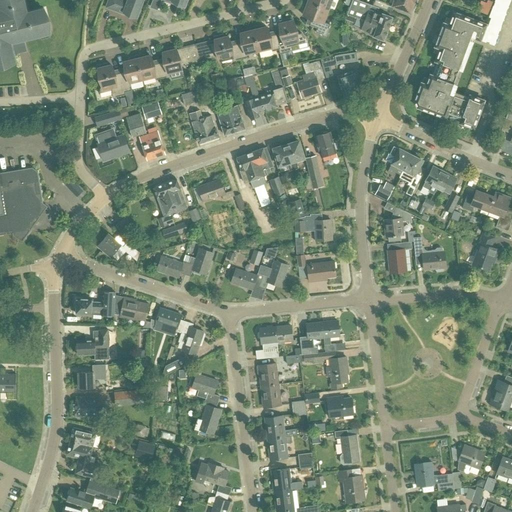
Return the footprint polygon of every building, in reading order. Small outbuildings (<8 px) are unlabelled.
[(26,14),(22,0),(0,0),(0,3),(1,8),(0,8),(0,64),(15,61),(12,51),(17,50),(16,46),(22,44),(20,39),(40,34),(42,38),(51,36),(44,9),(26,14)] [(128,0),(128,1),(126,0),(108,0),(106,7),(124,14),(124,12),(137,17),(143,0),(128,0)] [(305,0),(305,1),(328,10),(331,0),(305,0)] [(359,0),(352,0),(348,12),(347,14),(357,18),(355,25),(361,27),(360,30),(373,35),(373,36),(384,40),(388,28),(392,17),(382,13),(381,15),(376,13),(378,7),(373,5),(359,0)] [(378,7),(387,11),(390,4),(379,0),(375,0),(373,5),(378,7)] [(414,3),(415,0),(394,0),(392,6),(410,13),(414,3)] [(487,15),(492,2),(488,0),(486,3),(481,1),(476,10),(487,15)] [(502,19),(504,20),(507,14),(506,14),(508,10),(511,0),(494,0),(495,1),(494,5),(493,5),(489,17),(491,17),(491,18),(501,21),(502,19)] [(324,22),(328,10),(305,1),(305,2),(303,10),(305,11),(303,15),(311,18),(312,20),(310,25),(318,28),(316,32),(326,36),(330,24),(324,22)] [(501,21),(491,18),(488,26),(486,25),(487,24),(454,12),(449,25),(444,23),(435,46),(440,48),(435,61),(438,62),(433,76),(430,75),(427,85),(422,83),(415,101),(418,107),(436,114),(441,116),(446,118),(447,116),(461,121),(460,123),(474,128),(484,101),(470,95),(468,101),(445,92),(446,88),(451,90),(473,30),(477,32),(474,39),(486,43),(487,42),(489,43),(489,44),(495,46),(499,35),(498,35),(500,31),(503,24),(502,24),(503,21),(504,21),(504,20),(502,19),(501,21)] [(275,35),(278,50),(279,50),(280,54),(292,51),(291,46),(307,42),(302,33),(301,33),(297,34),(292,18),(283,20),(284,23),(280,24),(281,32),(280,33),(275,35)] [(278,50),(275,35),(271,36),(269,35),(267,27),(263,28),(262,26),(254,26),(252,27),(258,51),(272,48),(273,51),(278,50)] [(247,54),(258,51),(252,27),(245,30),(245,32),(241,33),(243,41),(242,43),(237,44),(241,59),(247,57),(247,54)] [(241,59),(237,44),(232,45),(230,44),(228,36),(224,38),(223,35),(214,37),(215,40),(210,41),(210,44),(196,47),(200,62),(215,59),(214,56),(219,55),(220,60),(233,57),(234,61),(241,59)] [(200,62),(196,47),(182,50),(182,48),(176,49),(176,46),(167,49),(168,51),(163,52),(165,60),(164,62),(159,63),(163,78),(170,77),(169,73),(182,70),(181,64),(185,63),(186,66),(200,62)] [(323,68),(336,64),(358,61),(357,52),(335,55),(321,60),(323,68)] [(130,82),(143,79),(136,55),(128,59),(129,61),(124,62),(126,70),(125,72),(120,73),(126,92),(132,91),(130,82)] [(163,78),(159,63),(154,64),(153,63),(151,55),(146,57),(146,55),(137,55),(136,55),(143,79),(155,76),(156,80),(163,78)] [(304,80),(297,82),(302,97),(304,97),(305,99),(312,96),(311,94),(321,91),(314,70),(321,67),(319,61),(309,64),(308,64),(310,70),(306,72),(306,74),(302,75),(304,80)] [(126,92),(120,73),(116,74),(114,73),(112,65),(107,66),(107,63),(98,66),(102,84),(101,84),(100,83),(100,94),(101,94),(101,93),(112,91),(114,98),(126,94),(126,92)] [(280,71),(282,78),(289,75),(287,69),(280,71)] [(345,96),(364,89),(357,69),(337,76),(345,96)] [(280,79),(281,79),(278,71),(271,73),(276,87),(282,85),(282,86),(283,86),(280,79)] [(259,97),(252,75),(245,78),(248,87),(250,86),(254,98),(245,101),(250,119),(260,116),(259,113),(264,112),(259,97)] [(280,79),(283,86),(284,85),(285,87),(292,84),(290,75),(289,75),(282,78),(281,79),(280,79)] [(193,91),(203,89),(202,83),(192,85),(193,91)] [(259,97),(264,112),(264,111),(278,107),(277,106),(288,103),(283,86),(282,86),(272,89),(273,92),(259,97)] [(204,89),(203,89),(193,91),(181,95),(184,105),(192,103),(193,105),(207,101),(204,89)] [(145,120),(162,115),(158,103),(142,108),(145,120)] [(241,117),(237,105),(217,112),(222,126),(225,135),(245,128),(241,116),(241,117)] [(109,123),(121,119),(119,110),(106,114),(109,123)] [(202,116),(200,110),(189,113),(196,135),(199,143),(219,137),(212,115),(204,118),(204,116),(202,116)] [(132,137),(146,133),(140,113),(126,118),(132,137)] [(502,130),(511,134),(511,138),(511,142),(511,120),(506,118),(502,130)] [(113,128),(95,134),(95,135),(98,144),(103,159),(115,155),(116,157),(130,153),(124,135),(116,137),(113,128)] [(149,134),(157,157),(165,154),(158,133),(158,131),(149,134)] [(333,143),(330,132),(315,136),(321,157),(336,152),(335,149),(337,149),(335,143),(333,143)] [(148,160),(157,157),(149,134),(140,137),(148,160)] [(286,145),(294,170),(298,168),(296,161),(304,158),(299,141),(286,145)] [(289,171),(294,170),(286,145),(273,149),(279,166),(287,164),(289,171)] [(404,170),(411,155),(399,149),(393,146),(390,154),(395,157),(392,163),(388,172),(394,175),(395,172),(400,175),(401,175),(404,170)] [(245,182),(268,174),(267,174),(271,173),(269,168),(274,166),(267,147),(237,158),(241,170),(240,171),(245,182)] [(307,168),(309,175),(312,188),(312,189),(323,186),(318,166),(316,155),(305,158),(307,168)] [(404,170),(401,175),(399,177),(409,182),(408,184),(415,188),(421,176),(416,174),(423,161),(411,155),(404,170)] [(437,187),(445,172),(433,166),(423,187),(429,190),(432,184),(437,187)] [(0,234),(13,233),(14,235),(22,241),(31,229),(28,227),(43,207),(39,204),(38,202),(42,202),(38,173),(32,169),(0,174),(0,234)] [(445,172),(437,187),(443,190),(439,195),(446,199),(449,193),(457,178),(445,172)] [(306,189),(312,188),(309,175),(304,177),(306,189)] [(281,184),(283,184),(281,176),(279,177),(278,176),(269,180),(275,196),(284,192),(281,184)] [(71,177),(64,183),(77,197),(83,191),(71,177)] [(169,208),(172,214),(188,209),(180,189),(181,189),(177,179),(169,182),(172,192),(169,193),(174,206),(169,208)] [(203,202),(225,194),(220,179),(198,187),(203,202)] [(172,215),(172,214),(169,208),(174,206),(169,193),(172,192),(169,182),(154,188),(164,216),(157,219),(160,228),(174,223),(172,215)] [(384,187),(379,184),(379,185),(374,195),(386,201),(388,198),(391,191),(383,188),(384,187)] [(494,197),(476,190),(473,197),(467,195),(462,208),(472,211),(474,206),(489,211),(494,197)] [(451,213),(460,196),(451,192),(443,209),(451,213)] [(494,197),(489,211),(500,215),(496,227),(508,231),(511,219),(511,213),(506,211),(510,198),(496,192),(494,197)] [(240,194),(234,196),(239,211),(245,209),(240,194)] [(426,198),(419,213),(423,215),(423,214),(427,208),(431,200),(426,198)] [(294,218),(305,215),(300,199),(289,202),(294,218)] [(431,200),(427,208),(431,210),(435,202),(431,200)] [(411,223),(411,215),(396,207),(390,219),(384,220),(386,236),(389,236),(389,241),(401,240),(401,235),(403,235),(402,221),(409,221),(409,223),(411,223)] [(197,208),(188,211),(189,212),(193,222),(201,218),(197,208)] [(315,223),(316,241),(332,240),(331,219),(311,220),(311,217),(305,217),(305,218),(294,220),(294,221),(304,220),(304,223),(315,223)] [(295,232),(305,231),(304,223),(304,220),(294,221),(295,232)] [(120,222),(115,225),(123,235),(128,232),(120,222)] [(177,226),(180,234),(188,231),(185,222),(175,225),(176,226),(177,226)] [(165,239),(180,234),(177,226),(176,226),(175,225),(162,230),(165,239)] [(492,243),(495,237),(483,233),(480,239),(483,240),(481,244),(480,243),(475,257),(477,257),(475,265),(489,270),(493,259),(496,260),(499,250),(489,246),(491,242),(492,243)] [(123,247),(121,245),(108,234),(98,246),(110,257),(114,253),(120,257),(125,252),(137,261),(139,253),(127,242),(123,247)] [(421,237),(413,238),(413,241),(415,260),(423,260),(424,270),(434,269),(437,271),(442,271),(443,268),(446,268),(444,251),(443,251),(443,249),(441,247),(436,248),(434,250),(429,251),(429,253),(423,254),(421,237)] [(389,273),(407,271),(405,249),(412,249),(411,242),(408,242),(394,244),(395,250),(387,250),(389,273)] [(267,248),(265,254),(274,258),(278,247),(267,248)] [(185,256),(183,260),(182,263),(183,264),(180,274),(190,277),(193,269),(194,270),(193,273),(200,275),(201,272),(206,274),(213,253),(200,248),(196,259),(191,257),(190,258),(185,256)] [(258,266),(263,252),(254,249),(249,263),(258,266)] [(298,267),(306,266),(304,255),(296,256),(298,267)] [(180,274),(183,264),(182,263),(162,257),(157,270),(178,277),(180,274)] [(260,265),(258,273),(263,275),(259,287),(265,289),(267,282),(281,286),(281,285),(283,286),(285,280),(283,280),(288,265),(274,260),(272,268),(260,265)] [(309,281),(324,280),(323,277),(336,276),(334,261),(307,265),(309,281)] [(233,270),(231,276),(233,277),(231,282),(253,289),(254,285),(259,287),(263,275),(258,273),(257,273),(257,275),(236,269),(235,270),(233,270)] [(115,296),(116,292),(102,291),(102,302),(92,302),(92,301),(77,300),(76,314),(91,315),(114,316),(114,315),(115,296)] [(125,298),(115,296),(114,315),(121,316),(121,317),(136,320),(136,319),(145,321),(148,304),(133,300),(133,299),(125,297),(125,298)] [(182,333),(186,321),(180,320),(182,315),(160,308),(156,321),(151,319),(151,329),(153,329),(156,322),(177,328),(176,331),(181,333),(182,333)] [(182,333),(181,333),(178,342),(184,344),(182,350),(196,355),(199,346),(201,340),(203,340),(205,334),(203,333),(204,330),(192,327),(193,324),(186,321),(182,333)] [(319,345),(320,352),(324,352),(336,351),(335,344),(331,344),(330,337),(339,336),(338,321),(322,322),(324,338),(323,338),(324,345),(319,345)] [(312,339),(323,338),(324,338),(322,322),(307,324),(309,344),(313,344),(312,339)] [(276,327),(277,342),(293,341),(291,325),(276,327)] [(277,342),(276,327),(260,328),(260,332),(258,332),(257,334),(258,338),(259,339),(261,338),(262,344),(263,350),(277,348),(277,342)] [(93,339),(76,340),(77,355),(94,355),(95,359),(95,365),(105,364),(104,359),(105,359),(105,349),(108,348),(109,348),(108,329),(98,330),(98,331),(94,331),(93,331),(93,339)] [(320,352),(303,354),(304,362),(313,361),(313,362),(325,361),(324,352),(320,352)] [(286,364),(300,362),(299,355),(286,356),(286,364)] [(343,388),(342,382),(348,382),(347,373),(348,373),(346,356),(330,359),(330,366),(326,367),(327,376),(332,375),(333,383),(330,384),(331,390),(343,388)] [(165,368),(161,378),(180,368),(180,367),(177,362),(165,368)] [(261,386),(279,384),(276,363),(258,365),(261,386)] [(79,388),(95,387),(94,380),(106,379),(106,371),(105,365),(92,365),(93,372),(78,372),(79,388)] [(16,398),(16,374),(6,374),(5,368),(0,368),(0,391),(6,392),(7,398),(16,398)] [(218,381),(197,374),(192,388),(208,393),(206,398),(218,402),(220,397),(214,395),(218,381)] [(511,377),(506,375),(503,382),(498,380),(494,389),(496,390),(491,404),(508,410),(511,397),(511,377)] [(126,382),(127,390),(140,389),(139,381),(126,382)] [(279,384),(261,386),(264,407),(281,405),(279,384)] [(117,406),(145,404),(143,390),(123,391),(124,399),(116,400),(117,406)] [(168,391),(156,390),(155,400),(167,401),(168,391)] [(304,394),(306,404),(320,402),(319,392),(304,394)] [(344,399),(343,396),(327,398),(330,417),(353,414),(351,398),(344,399)] [(99,417),(99,397),(75,397),(75,417),(99,417)] [(202,420),(198,419),(194,430),(200,432),(201,430),(213,434),(222,409),(216,407),(218,402),(206,398),(204,404),(207,405),(202,420)] [(291,402),(292,409),(306,407),(305,400),(291,402)] [(306,407),(292,409),(293,417),(307,415),(306,407)] [(268,439),(291,436),(297,435),(296,429),(284,430),(282,416),(265,418),(268,439)] [(73,428),(70,441),(93,447),(97,448),(100,437),(98,435),(96,434),(96,433),(73,428)] [(348,435),(347,430),(334,431),(335,438),(341,437),(343,453),(342,454),(340,457),(340,463),(343,465),(351,464),(352,462),(360,461),(356,434),(348,435)] [(312,444),(321,443),(319,435),(311,436),(312,444)] [(291,436),(268,439),(270,459),(288,457),(286,443),(292,443),(291,436)] [(70,441),(67,455),(78,458),(75,473),(95,478),(97,479),(100,464),(90,462),(90,461),(93,447),(70,441)] [(139,441),(135,456),(151,460),(155,445),(139,441)] [(466,464),(471,466),(470,470),(471,472),(476,474),(478,473),(484,455),(472,451),(473,448),(464,445),(458,461),(457,470),(463,472),(466,464)] [(299,462),(312,460),(311,453),(298,455),(299,462)] [(511,460),(502,457),(497,473),(508,477),(509,476),(511,477),(511,460)] [(312,460),(299,462),(300,469),(313,468),(312,460)] [(205,479),(219,484),(217,491),(229,495),(231,488),(225,486),(230,472),(223,470),(224,467),(208,462),(207,465),(201,462),(195,482),(203,484),(205,479)] [(437,483),(438,491),(454,489),(452,473),(433,476),(432,462),(417,464),(419,477),(416,477),(417,486),(437,483)] [(274,491),(292,489),(289,468),(271,471),(274,491)] [(352,476),(352,469),(338,471),(339,483),(344,482),(346,502),(362,500),(359,485),(363,484),(361,475),(352,476)] [(454,489),(461,488),(460,472),(452,473),(454,489)] [(322,476),(322,473),(315,474),(316,477),(315,477),(316,486),(324,485),(323,476),(322,476)] [(491,492),(496,480),(488,477),(483,489),(476,486),(475,490),(468,488),(465,498),(472,500),(471,502),(478,504),(483,489),(491,492)] [(116,504),(120,491),(89,482),(86,493),(71,488),(71,489),(68,490),(67,494),(69,495),(67,501),(90,508),(94,497),(116,504)] [(292,489),(274,491),(276,511),(279,511),(294,510),(292,489)] [(209,497),(207,504),(213,506),(211,511),(227,511),(231,502),(228,501),(227,501),(229,495),(217,491),(215,496),(209,497)] [(486,500),(480,498),(478,504),(478,505),(483,507),(486,500)] [(483,511),(507,511),(508,511),(495,506),(496,505),(487,502),(483,511)]
